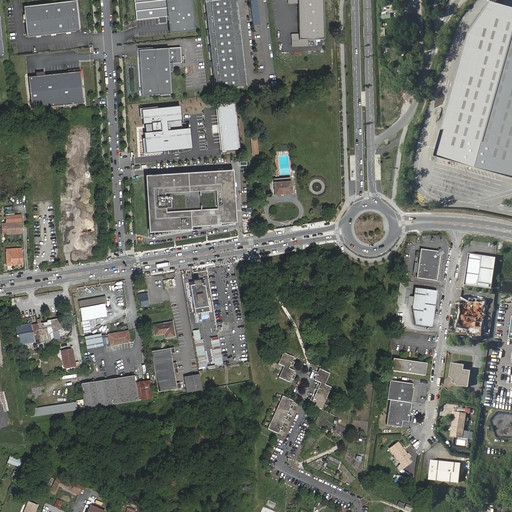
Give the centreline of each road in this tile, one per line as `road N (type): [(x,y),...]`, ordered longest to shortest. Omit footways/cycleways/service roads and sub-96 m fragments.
road 1 (secondary): [(0,290),(352,239)]
road 2 (unclassified): [(104,0),(123,262)]
road 3 (secondary): [(350,219),(337,228),(123,262)]
road 4 (unclassified): [(423,436),(433,420),(458,227)]
road 5 (secondary): [(360,0),(356,210)]
road 6 (unclassified): [(371,144),(407,122),(455,0)]
road 7 (residential): [(357,511),(354,501),(283,463),(305,396)]
road 8 (secondary): [(371,144),(369,0)]
road 9 (secondary): [(123,262),(0,282)]
